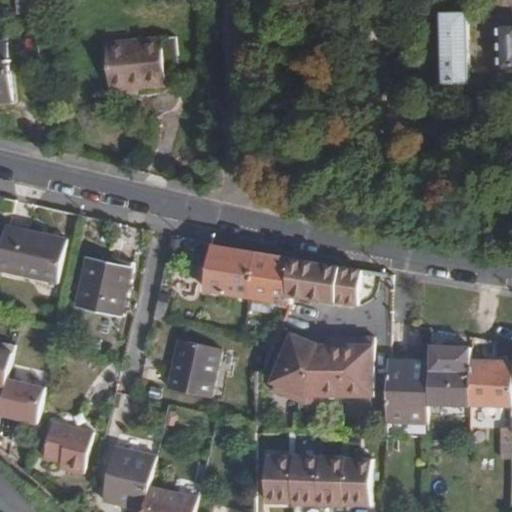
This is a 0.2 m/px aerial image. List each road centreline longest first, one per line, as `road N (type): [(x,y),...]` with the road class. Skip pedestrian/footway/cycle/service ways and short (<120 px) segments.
road 1 (track): [(511,129),(372,140),(306,156),(220,194)]
road 2 (residential): [(511,269),(217,214)]
road 3 (residential): [(217,214),(0,163)]
road 4 (residential): [(219,0),(217,214)]
road 5 (unknown): [(169,203),(129,380)]
